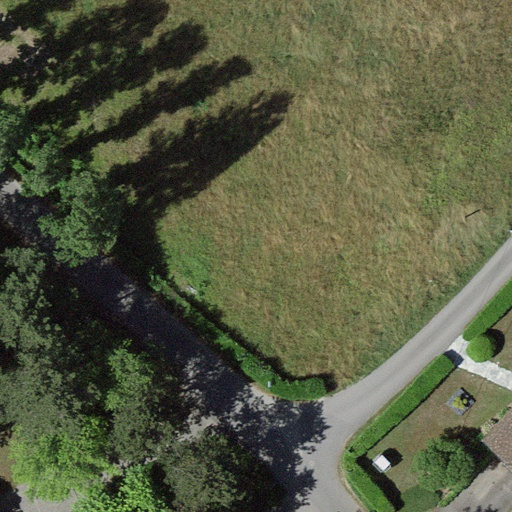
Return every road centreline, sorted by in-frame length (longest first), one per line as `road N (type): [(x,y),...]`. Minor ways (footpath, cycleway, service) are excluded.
road 1 (residential): [(0,191),(297,460)]
road 2 (residential): [(297,460),(384,391),(511,255)]
